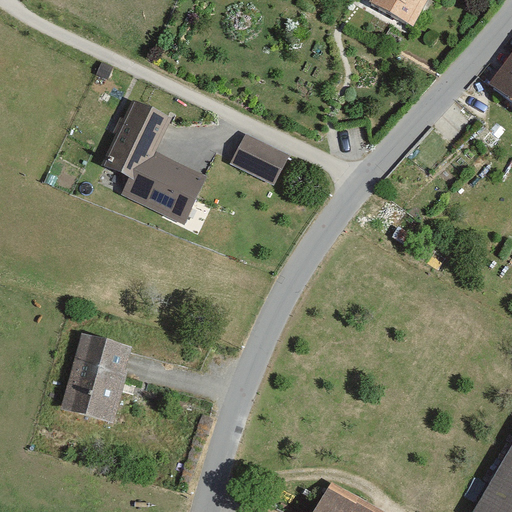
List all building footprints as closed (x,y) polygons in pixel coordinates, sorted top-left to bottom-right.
[(434,0),(381,0),(378,7),(417,30),(434,0)] [(511,67),(496,92),(511,105),(511,67)] [(175,124),(139,106),(109,168),(135,181),(127,196),(192,227),(212,185),(158,159),(175,124)] [(251,140),(237,168),(282,189),(295,161),(251,140)] [(136,354),(86,342),(68,414),(119,426),(136,354)] [(511,511),(511,458),(479,511),(511,511)] [(379,511),(336,487),(321,511),(379,511)]
